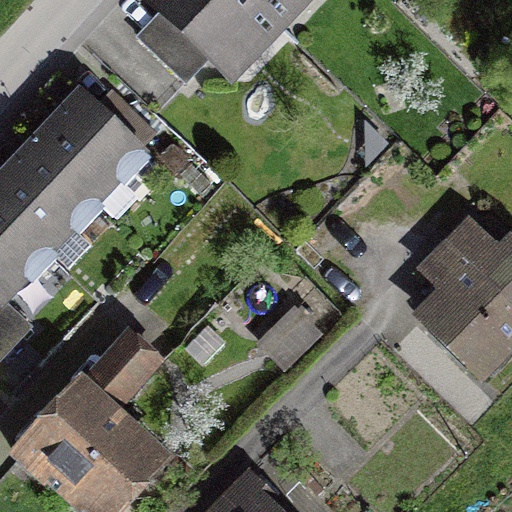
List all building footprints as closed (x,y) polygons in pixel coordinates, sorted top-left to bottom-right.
[(155,20),(137,40),(187,86),(206,65),(219,77),(270,19),(250,0),(157,0),(146,12),(155,20)] [(250,0),(270,19),(288,0),(250,0)] [(81,104),(34,153),(91,208),(138,159),(81,104)] [(34,153),(0,187),(0,207),(47,254),(91,208),(34,153)] [(0,303),(47,254),(0,207),(0,303)] [(511,255),(472,220),(422,274),(444,294),(418,323),(474,374),(511,333),(511,255)] [(0,363),(29,333),(0,305),(0,363)] [(128,342),(32,461),(94,511),(119,511),(154,470),(107,431),(159,367),(128,342)] [(247,475),(210,511),(266,511),(275,503),(247,475)]
